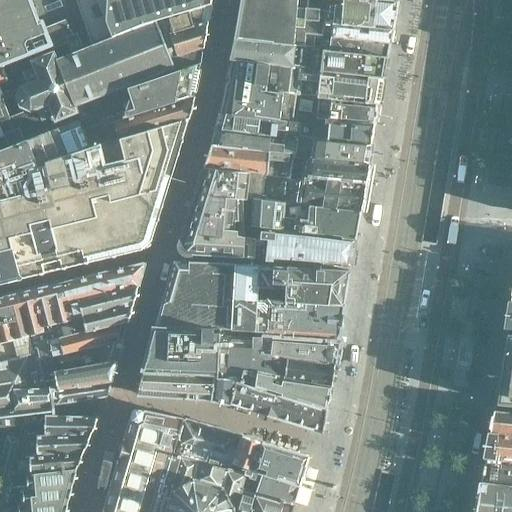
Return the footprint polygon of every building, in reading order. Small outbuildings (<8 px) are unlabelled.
[(49,47),(43,29),(66,21),(64,16),(74,12),(70,0),(0,0),(0,64),(0,65),(8,62),(49,47)] [(210,4),(210,0),(70,0),(74,12),(64,16),(66,21),(76,53),(151,19),(155,18),(210,4)] [(327,0),(242,0),(240,12),(239,13),(235,37),(235,39),(308,47),(321,49),(322,35),(324,21),(327,0)] [(389,25),(392,2),(395,3),(396,0),(392,0),(327,0),(324,21),(392,28),(392,25),(389,25)] [(207,19),(209,5),(210,5),(210,4),(155,18),(160,35),(206,22),(207,22),(207,21),(208,19),(207,19)] [(76,105),(200,63),(200,62),(201,61),(200,60),(201,49),(202,49),(202,48),(203,48),(203,46),(166,56),(160,35),(155,36),(151,19),(76,53),(66,21),(43,29),(49,47),(8,62),(15,84),(8,98),(12,112),(22,116),(29,137),(79,117),(76,105)] [(385,40),(386,29),(391,30),(392,29),(392,28),(324,21),(322,35),(389,42),(390,41),(385,40)] [(202,45),(206,22),(160,35),(166,56),(203,46),(203,45),(202,45)] [(386,56),(387,54),(385,54),(384,43),(389,44),(389,42),(322,35),(321,49),(308,47),(306,68),(382,77),(383,75),(381,75),(385,57),(386,58),(386,56)] [(306,68),(308,47),(235,39),(231,60),(276,65),(306,68)] [(375,117),(377,104),(378,104),(273,92),(276,65),(231,60),(231,63),(230,63),(219,112),(220,112),(219,113),(301,121),(321,123),(322,118),(374,123),(374,122),(373,121),(374,117),(375,117)] [(0,179),(100,146),(93,126),(193,96),(194,96),(194,94),(199,66),(200,66),(200,64),(200,63),(76,105),(79,117),(29,137),(0,148),(0,179)] [(378,103),(378,102),(375,101),(376,97),(378,97),(380,83),(378,83),(379,79),(382,79),(382,77),(306,68),(276,65),(273,92),(378,104),(378,103)] [(100,146),(188,117),(193,96),(93,126),(100,146)] [(2,100),(0,100),(0,148),(29,137),(22,116),(8,120),(2,100)] [(299,136),(301,121),(219,113),(215,128),(299,136)] [(151,239),(188,121),(189,117),(188,117),(100,146),(0,179),(0,282),(17,279),(21,278),(39,273),(40,274),(44,273),(44,271),(58,268),(61,267),(62,269),(66,268),(66,267),(84,263),(89,262),(107,257),(107,258),(111,257),(111,256),(129,252),(140,250),(151,239)] [(369,141),(372,125),(374,125),(374,123),(322,118),(321,123),(301,121),(299,136),(370,143),(371,141),(369,141)] [(299,136),(215,128),(211,144),(258,149),(259,147),(297,151),(299,136)] [(366,161),(369,144),(370,144),(370,143),(299,136),(297,151),(297,157),(367,163),(367,161),(366,161)] [(294,176),(297,157),(297,151),(259,147),(258,149),(211,144),(203,167),(266,173),(294,176)] [(359,210),(367,163),(297,157),(294,176),(266,173),(263,202),(359,210)] [(249,201),(255,201),(263,202),(266,173),(203,167),(179,243),(183,254),(204,255),(204,254),(212,254),(212,255),(214,255),(214,254),(222,255),(222,256),(224,256),(224,255),(232,255),(232,256),(234,256),(234,255),(238,256),(238,257),(240,257),(240,256),(247,256),(247,257),(248,257),(248,256),(252,256),(252,257),(254,257),(255,243),(249,242),(251,227),(246,226),(249,201)] [(355,227),(357,218),(358,219),(358,216),(357,216),(358,212),(359,212),(359,210),(263,202),(255,201),(252,227),(354,236),(355,233),(354,233),(355,229),(356,229),(356,227),(355,227)] [(350,265),(354,237),(354,236),(252,227),(251,227),(249,242),(255,243),(254,257),(349,265),(350,265)] [(255,297),(258,265),(189,261),(174,261),(161,306),(156,323),(155,325),(217,328),(231,329),(264,332),(269,298),(255,297)] [(136,284),(141,269),(142,269),(144,262),(137,264),(137,265),(126,268),(126,267),(125,267),(125,268),(106,273),(110,291),(136,284)] [(338,289),(342,271),(348,272),(348,270),(258,265),(255,297),(269,298),(343,303),(345,290),(338,289)] [(127,320),(137,287),(138,286),(137,286),(137,284),(136,284),(110,291),(106,273),(106,272),(62,283),(62,284),(68,315),(61,317),(61,338),(127,321),(128,321),(128,320),(127,320)] [(52,341),(47,320),(61,317),(68,315),(62,284),(47,287),(44,288),(40,289),(37,290),(34,291),(34,290),(29,292),(26,293),(26,292),(23,293),(19,294),(15,295),(15,296),(12,296),(9,297),(6,298),(5,298),(4,298),(0,299),(0,359),(31,353),(28,338),(35,337),(34,332),(42,331),(44,343),(52,341)] [(334,322),(335,316),(341,317),(343,303),(269,298),(264,332),(338,337),(340,323),(334,322)] [(122,340),(126,326),(127,321),(61,338),(58,339),(62,355),(122,340)] [(334,363),(260,354),(263,336),(229,335),(216,335),(217,328),(155,325),(143,371),(214,376),(235,379),(255,385),(257,373),(331,385),(333,369),(327,369),(328,365),(334,366),(334,363)] [(511,404),(511,333),(507,333),(506,340),(509,340),(508,349),(504,348),(496,403),(511,404)] [(335,358),(337,342),(336,342),(335,342),(263,336),(260,354),(334,363),(334,361),(333,361),(333,358),(335,358)] [(109,379),(114,362),(115,362),(116,360),(115,360),(121,341),(122,341),(122,340),(62,355),(55,357),(33,363),(40,391),(50,390),(52,403),(94,396),(94,397),(96,397),(96,395),(104,394),(104,395),(105,395),(105,394),(106,393),(107,392),(106,392),(109,381),(110,381),(110,379),(109,379)] [(55,357),(52,341),(44,343),(36,345),(38,352),(31,353),(33,363),(55,357)] [(0,425),(23,423),(23,422),(26,420),(40,419),(51,414),(53,414),(52,408),(52,403),(50,390),(40,391),(33,363),(31,353),(0,359),(0,511),(64,511),(68,500),(76,469),(75,468),(0,475),(0,425)] [(471,359),(460,357),(455,387),(466,389),(471,359)] [(327,408),(255,385),(235,379),(214,376),(143,371),(143,373),(144,374),(140,386),(139,386),(137,394),(145,395),(145,394),(157,394),(157,396),(160,396),(160,395),(172,395),(172,397),(174,397),(175,396),(187,397),(187,398),(189,398),(189,397),(210,399),(231,403),(289,422),(323,432),(324,422),(322,422),(323,417),(325,418),(327,408)] [(328,401),(331,385),(257,373),(255,385),(327,408),(327,407),(322,406),(323,400),(328,401)] [(163,511),(172,483),(170,483),(169,483),(168,482),(167,481),(167,480),(167,479),(167,478),(167,477),(167,476),(168,475),(169,475),(169,474),(170,474),(171,474),(173,474),(174,475),(180,453),(174,452),(183,419),(140,409),(138,410),(139,411),(132,414),(130,415),(123,438),(109,487),(102,511),(163,511)] [(511,412),(495,410),(491,432),(486,458),(511,460),(511,412)] [(90,433),(95,420),(95,419),(95,418),(94,418),(93,417),(92,417),(91,417),(53,416),(53,414),(51,414),(40,419),(26,420),(23,422),(23,423),(18,438),(7,435),(4,443),(90,435),(90,434),(90,433)] [(235,511),(237,506),(241,489),(245,475),(243,474),(231,471),(233,466),(241,435),(216,428),(183,419),(174,452),(180,453),(174,475),(173,474),(171,474),(170,474),(169,474),(169,475),(168,475),(167,476),(167,477),(167,478),(167,479),(167,480),(167,481),(168,482),(169,483),(170,483),(172,483),(163,511),(235,511)] [(83,449),(88,436),(89,437),(90,435),(4,443),(0,459),(81,451),(83,450),(83,449)] [(294,504),(308,455),(262,441),(241,435),(233,466),(245,469),(243,474),(245,475),(241,489),(294,504)] [(0,475),(75,468),(81,451),(0,459),(0,475)] [(511,460),(486,458),(485,458),(481,481),(482,481),(511,483),(511,460)] [(511,511),(511,483),(482,481),(480,493),(475,492),(473,501),(478,502),(475,511),(511,511)] [(290,511),(292,508),(293,508),(294,504),(241,489),(237,506),(242,508),(241,511),(290,511)]
